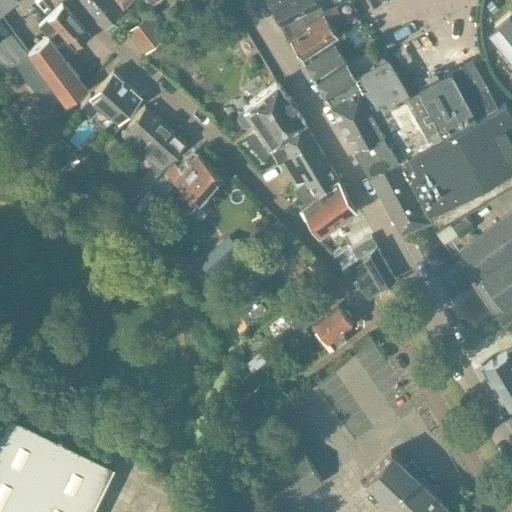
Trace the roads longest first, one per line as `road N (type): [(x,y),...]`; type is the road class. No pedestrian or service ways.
road 1 (residential): [(70,0),(222,142),(394,335),(501,511)]
road 2 (residential): [(511,450),(247,0)]
